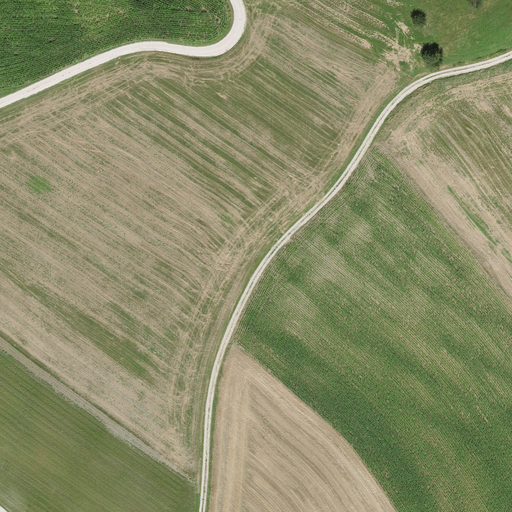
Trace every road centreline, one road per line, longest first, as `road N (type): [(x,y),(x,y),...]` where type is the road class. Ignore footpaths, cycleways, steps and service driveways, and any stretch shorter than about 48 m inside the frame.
road 1 (track): [(200,511),(210,391),(247,287),(270,253),(345,174),(390,104),(435,75),(511,53)]
road 2 (track): [(0,102),(137,46),(213,52),(235,39),(233,0)]
